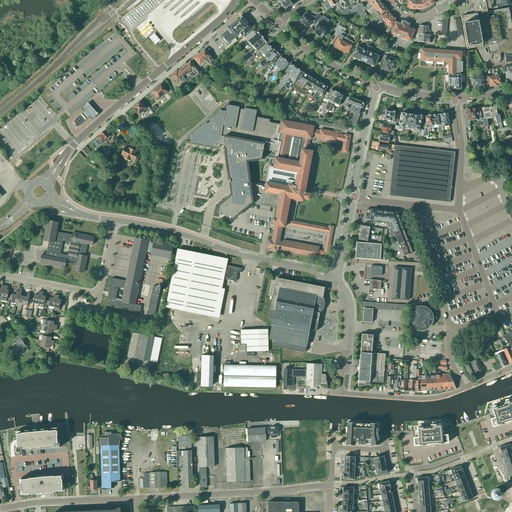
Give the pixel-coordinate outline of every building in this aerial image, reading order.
[(286,0),(281,4),(285,10),(286,9),(293,5),(291,1),(292,0),(286,0)] [(338,9),(340,7),(335,0),(326,0),(321,4),(327,12),(333,8),(333,6),(335,5),(338,9)] [(373,5),(380,1),(379,0),(368,0),(371,3),(370,4),(363,9),(364,11),(372,6),(373,5)] [(415,1),(414,0),(412,0),(407,0),(405,4),(408,5),(407,7),(410,8),(412,9),(413,9),(415,9),(415,7),(415,4),(415,3),(415,2),(415,1)] [(415,7),(415,9),(418,9),(418,10),(421,10),(421,9),(423,9),(424,9),(425,9),(433,4),(434,3),(433,0),(422,0),(421,1),(418,1),(418,0),(413,0),(414,0),(415,1),(415,2),(415,3),(415,4),(415,7)] [(511,40),(510,31),(511,30),(511,22),(509,23),(508,21),(506,9),(508,9),(508,8),(502,10),(498,10),(497,8),(487,9),(486,2),(485,0),(474,0),(472,1),(472,0),(471,1),(461,17),(467,49),(478,47),(479,52),(484,61),(487,61),(488,60),(490,59),(491,62),(499,63),(501,59),(500,55),(500,53),(505,52),(505,55),(506,63),(511,62),(511,40)] [(487,9),(497,8),(498,10),(502,10),(501,7),(510,5),(508,0),(495,0),(496,0),(492,1),(492,0),(485,0),(486,2),(487,9)] [(377,11),(383,6),(382,4),(382,3),(381,1),(380,1),(373,5),(375,9),(374,9),(368,14),(370,16),(373,14),(375,12),(377,11)] [(364,11),(363,9),(359,4),(350,10),(348,11),(351,16),(358,11),(363,19),(367,16),(364,11)] [(383,6),(377,11),(379,14),(378,15),(379,17),(374,20),(375,23),(380,18),(387,12),(386,9),(386,8),(385,7),(385,6),(384,6),(384,7),(383,6)] [(314,25),(322,17),(319,14),(316,17),(316,16),(315,16),(314,16),(313,16),(312,16),(311,16),(311,15),(310,16),(306,12),(303,16),(300,19),(302,20),(302,21),(301,22),(302,24),(303,24),(304,25),(305,26),(306,26),(307,27),(311,23),(314,25)] [(386,23),(393,16),(391,14),(390,14),(388,15),(387,14),(380,20),(376,24),(379,26),(381,23),(383,22),(384,21),(386,23)] [(248,23),(243,17),(241,16),(239,17),(227,27),(225,30),(226,32),(220,37),(227,45),(241,34),(240,33),(243,31),(245,34),(252,28),(248,23)] [(393,16),(386,23),(385,25),(388,27),(388,29),(385,32),(388,33),(395,22),(396,22),(394,20),(395,19),(395,18),(393,16)] [(322,17),(314,25),(312,28),(315,30),(314,33),(322,39),(328,30),(323,27),(327,21),(322,17)] [(429,26),(419,26),(419,30),(416,29),(415,31),(414,31),(414,30),(408,28),(409,25),(402,23),(401,26),(395,23),(392,34),(410,41),(411,38),(413,39),(413,40),(413,41),(418,41),(418,42),(431,43),(430,43),(431,35),(428,35),(429,27),(429,26)] [(341,31),(342,29),(338,26),(333,33),(338,36),(341,31)] [(340,50),(344,43),(347,38),(343,36),(345,33),(347,30),(343,28),(342,29),(341,31),(338,36),(340,37),(339,39),(338,39),(334,44),(336,45),(335,47),(340,50)] [(248,41),(257,34),(253,30),(244,37),(246,39),(239,46),(241,48),(248,42),(248,41)] [(161,40),(155,32),(151,36),(150,36),(149,37),(155,45),(158,42),(161,40)] [(248,41),(248,42),(251,44),(253,46),(261,39),(262,38),(257,34),(248,41)] [(344,43),(340,50),(345,53),(346,52),(348,52),(351,46),(356,39),(353,37),(350,44),(349,43),(348,45),(344,43)] [(266,43),(261,39),(253,46),(255,49),(254,49),(249,53),(252,55),(266,43)] [(266,57),(273,50),(268,44),(256,56),(258,58),(262,53),(266,57)] [(364,62),(370,46),(367,45),(365,48),(364,51),(357,48),(356,49),(355,51),(356,52),(353,57),(353,58),(354,59),(356,59),(364,62)] [(370,46),(364,62),(371,65),(372,66),(374,66),(376,60),(378,60),(378,58),(378,57),(371,54),(372,51),(373,48),(370,46)] [(448,63),(448,76),(460,76),(460,72),(463,72),(464,72),(463,66),(463,61),(461,61),(461,59),(462,59),(462,51),(421,48),(420,61),(426,61),(426,63),(433,64),(433,62),(437,62),(437,64),(444,65),(444,62),(448,63)] [(209,65),(214,61),(205,50),(204,50),(200,54),(206,62),(207,62),(207,63),(209,65)] [(280,55),(274,50),(272,53),(271,53),(264,60),(264,59),(258,64),(262,68),(270,61),(273,63),(280,55)] [(245,62),(251,57),(247,53),(242,58),(245,62)] [(206,62),(200,54),(194,59),(200,65),(201,67),(203,66),(205,68),(209,65),(207,63),(207,62),(206,62)] [(255,57),(254,55),(246,61),(248,63),(255,57)] [(392,69),(393,66),(394,65),(395,64),(394,63),(395,62),(394,62),(395,62),(396,60),(395,60),(396,59),(384,55),(382,60),(385,61),(382,69),(383,69),(383,70),(385,71),(386,70),(390,71),(391,68),(392,69)] [(283,72),(290,63),(281,56),(274,64),(273,63),(263,76),(266,79),(269,76),(267,75),(274,68),(276,70),(278,68),(283,72)] [(200,73),(190,62),(178,72),(177,71),(175,73),(174,73),(172,75),(172,76),(175,80),(174,81),(176,83),(177,82),(177,83),(180,80),(182,82),(185,79),(188,83),(200,73)] [(280,90),(296,68),(290,64),(285,72),(287,74),(277,88),(280,90)] [(296,68),(280,90),(280,91),(283,86),(286,88),(289,83),(291,80),(295,82),(302,72),(296,68)] [(304,85),(309,77),(303,73),(299,81),(297,80),(293,87),(294,89),(295,90),(297,92),(299,93),(302,89),(303,87),(301,86),(299,87),(297,85),(300,82),(303,84),(304,85)] [(482,75),(481,73),(471,75),(472,79),(473,90),(484,88),(484,87),(489,86),(487,74),(482,75)] [(490,87),(497,85),(494,73),(494,74),(492,74),(492,76),(494,76),(494,77),(488,78),(490,87)] [(461,76),(460,76),(448,76),(446,76),(446,82),(448,82),(448,89),(461,89),(461,82),(465,82),(465,76),(461,76)] [(310,88),(315,80),(309,77),(304,85),(306,85),(308,87),(307,91),(305,90),(303,90),(302,89),(299,93),(301,94),(303,95),(305,95),(306,96),(310,88)] [(313,97),(321,84),(315,80),(310,88),(315,91),(314,92),(313,91),(311,96),(313,97)] [(166,91),(160,84),(160,85),(157,86),(158,87),(155,88),(153,90),(152,91),(159,99),(164,94),(165,95),(167,94),(171,98),(175,95),(170,88),(166,91)] [(313,97),(312,100),(311,100),(314,102),(316,99),(315,99),(316,99),(318,94),(317,94),(318,93),(322,95),(327,88),(321,84),(313,97)] [(329,111),(337,93),(332,90),(330,91),(329,93),(327,93),(325,97),(323,101),(323,102),(323,103),(324,104),(325,104),(326,104),(327,103),(328,101),(330,102),(329,104),(328,104),(325,109),(329,111)] [(341,107),(342,106),(344,101),(342,101),(344,97),(343,95),(337,93),(329,111),(332,112),(334,107),(334,106),(335,104),(341,107)] [(357,107),(359,102),(359,101),(358,100),(357,100),(356,100),(355,100),(349,98),(348,98),(346,97),(342,106),(346,107),(345,109),(348,111),(349,110),(351,104),(357,107)] [(141,104),(140,101),(133,107),(139,114),(142,111),(145,114),(148,112),(149,113),(151,110),(148,107),(147,107),(145,105),(143,102),(141,104)] [(363,103),(359,102),(357,107),(351,104),(349,110),(355,113),(353,119),(355,120),(353,124),(356,125),(360,115),(359,114),(361,108),(362,109),(362,108),(364,105),(363,103)] [(87,103),(81,109),(84,112),(81,115),(86,120),(88,117),(91,120),(98,114),(87,103)] [(258,111),(245,109),(245,110),(240,109),(240,108),(228,105),(226,112),(221,111),(210,121),(209,120),(209,121),(211,122),(209,124),(207,123),(206,124),(206,123),(198,130),(191,136),(192,142),(191,142),(185,141),(185,140),(184,141),(219,148),(221,145),(223,146),(225,147),(224,148),(224,149),(224,148),(226,149),(227,153),(228,163),(232,195),(219,206),(218,213),(217,214),(225,215),(225,216),(226,217),(227,218),(229,216),(233,220),(252,203),(278,208),(275,220),(275,219),(274,219),(273,220),(273,221),(274,222),(273,225),(274,225),(271,241),(268,240),(266,247),(270,248),(270,251),(277,252),(277,250),(278,250),(317,257),(317,255),(328,257),(332,233),(331,233),(331,230),(333,229),(333,227),(329,226),(329,228),(286,220),(290,198),(297,200),(297,201),(301,202),(301,203),(302,203),(303,199),(309,200),(310,194),(306,194),(306,192),(304,192),(312,152),(308,151),(310,139),(311,139),(312,135),(319,137),(319,139),(336,143),(336,140),(344,141),(342,152),(347,153),(351,135),(345,134),(345,137),(337,135),(338,133),(320,130),(320,132),(313,131),(313,127),(312,127),(313,124),(286,118),(285,121),(282,121),(281,125),(270,123),(271,120),(256,117),(258,111)] [(489,107),(491,119),(495,118),(497,125),(497,127),(499,126),(500,129),(502,128),(499,115),(498,115),(496,105),(489,107)] [(487,119),(491,119),(489,107),(482,108),(483,118),(482,118),(484,127),(484,131),(488,130),(488,126),(487,119)] [(473,120),(472,110),(471,110),(471,109),(468,110),(464,111),(465,119),(464,119),(466,132),(470,132),(469,124),(474,123),(473,120)] [(478,120),(478,121),(481,121),(481,122),(483,122),(482,120),(481,120),(480,109),(475,109),(473,109),(473,110),(472,110),(473,120),(478,120)] [(386,110),(384,120),(389,121),(389,123),(390,123),(390,125),(395,126),(396,122),(394,122),(396,112),(392,111),(386,110)] [(441,123),(442,131),(444,131),(443,128),(443,127),(444,126),(444,127),(449,126),(448,123),(447,113),(445,112),(443,113),(443,114),(442,114),(440,115),(441,123)] [(409,130),(411,115),(409,114),(408,113),(407,113),(406,114),(401,113),(400,121),(399,122),(398,124),(399,125),(399,126),(397,126),(396,129),(403,130),(404,130),(404,129),(409,130)] [(422,138),(423,130),(419,129),(420,128),(421,126),(421,125),(423,117),(421,117),(421,116),(416,116),(416,115),(416,114),(415,114),(414,114),(414,115),(411,115),(409,130),(414,131),(414,132),(420,133),(419,137),(422,137),(422,138)] [(442,131),(441,123),(440,123),(439,115),(437,115),(436,115),(435,114),(433,114),(433,115),(432,115),(434,128),(438,128),(438,127),(440,127),(440,128),(440,131),(442,131)] [(78,127),(86,120),(81,115),(73,121),(78,127)] [(430,129),(434,128),(432,115),(428,116),(428,117),(426,117),(426,119),(426,122),(426,123),(426,124),(425,124),(424,131),(423,131),(423,130),(422,138),(422,142),(425,141),(424,136),(428,136),(428,131),(430,131),(430,129)] [(389,136),(393,136),(394,132),(390,131),(391,127),(383,125),(383,126),(381,126),(381,128),(382,129),(382,130),(383,130),(382,133),(389,134),(389,136)] [(108,142),(110,140),(109,138),(111,137),(108,134),(107,135),(104,131),(100,135),(98,137),(102,142),(105,140),(107,143),(108,142)] [(396,137),(393,136),(389,136),(387,135),(386,136),(381,135),(379,142),(388,143),(389,137),(391,138),(391,139),(395,140),(396,137)] [(387,145),(379,143),(378,150),(387,152),(388,148),(393,149),(394,145),(387,144),(387,145)] [(137,153),(140,148),(136,146),(135,149),(135,151),(128,148),(128,149),(125,147),(120,158),(123,159),(123,158),(130,161),(131,160),(136,162),(138,158),(137,157),(138,154),(137,153)] [(449,203),(455,153),(395,146),(389,196),(449,203)] [(216,158),(204,156),(200,176),(212,179),(216,158)] [(398,213),(367,210),(366,219),(371,220),(370,223),(375,223),(375,222),(385,223),(386,223),(391,234),(404,229),(398,213)] [(89,245),(93,245),(94,237),(73,233),(72,235),(57,232),(58,223),(47,220),(43,241),(49,242),(46,256),(41,255),(40,263),(65,268),(66,261),(74,263),(74,265),(77,266),(76,271),(84,273),(87,256),(85,256),(87,244),(89,244),(89,245)] [(359,233),(369,234),(370,227),(361,225),(359,233)] [(396,239),(406,235),(404,229),(391,234),(388,235),(389,238),(395,236),(396,239)] [(368,241),(369,234),(359,233),(358,240),(368,241)] [(393,248),(409,242),(406,235),(396,239),(397,241),(395,242),(391,244),(393,248)] [(151,255),(170,259),(173,245),(154,241),(154,242),(148,241),(135,238),(126,281),(112,278),(106,305),(129,310),(128,311),(130,311),(130,310),(140,312),(141,306),(135,305),(135,304),(145,252),(151,253),(151,255)] [(398,252),(399,252),(411,247),(409,242),(393,248),(394,252),(397,251),(398,252)] [(385,260),(384,256),(386,255),(382,245),(357,243),(356,258),(380,260),(385,260)] [(11,253),(12,248),(6,247),(5,252),(3,262),(9,264),(11,253)] [(411,247),(399,252),(400,255),(401,257),(413,253),(411,247)] [(241,273),(242,268),(227,265),(228,260),(177,250),(166,307),(216,318),(224,279),(236,281),(237,272),(241,273)] [(381,276),(382,267),(371,266),(370,275),(381,276)] [(408,300),(411,269),(394,268),(391,299),(408,300)] [(270,310),(268,319),(273,320),(269,339),(274,340),(273,347),(305,353),(306,346),(310,330),(316,331),(320,313),(321,312),(322,311),(322,310),(323,309),(324,308),(324,307),(324,306),(324,305),(325,303),(324,302),(324,301),(324,300),(323,298),(323,297),(322,296),(324,288),(277,279),(277,281),(271,280),(268,296),(272,297),(269,309),(270,310)] [(380,290),(381,281),(370,280),(369,289),(380,290)] [(9,299),(10,295),(8,294),(9,290),(6,290),(6,286),(4,286),(1,298),(1,300),(6,301),(7,299),(9,299)] [(160,292),(161,287),(157,286),(157,287),(153,286),(147,315),(154,317),(160,292)] [(17,304),(19,292),(16,291),(16,295),(13,294),(12,295),(10,295),(9,299),(12,300),(11,303),(17,304)] [(54,307),(56,295),(54,295),(53,298),(50,298),(50,299),(48,298),(46,304),(49,305),(48,306),(54,307)] [(54,307),(53,310),(59,311),(59,309),(60,305),(63,306),(64,299),(61,299),(61,300),(58,299),(59,296),(56,295),(54,307)] [(372,322),(374,303),(360,302),(362,312),(363,312),(363,322),(372,322)] [(429,327),(429,326),(428,321),(432,320),(432,319),(432,318),(432,317),(432,316),(432,315),(431,314),(431,313),(430,312),(429,311),(428,310),(428,309),(427,309),(426,308),(425,308),(424,308),(423,307),(422,307),(421,307),(420,307),(419,307),(418,307),(417,308),(416,308),(415,308),(414,309),(413,310),(412,311),(412,312),(411,312),(410,313),(410,314),(410,315),(409,316),(409,317),(409,318),(409,319),(409,320),(409,321),(410,322),(410,323),(410,324),(411,325),(411,326),(412,326),(413,327),(413,328),(414,328),(415,329),(416,329),(417,330),(418,330),(419,330),(420,330),(421,330),(422,330),(423,330),(424,330),(425,329),(426,329),(427,329),(427,328),(428,327),(429,327)] [(46,317),(45,320),(43,320),(42,325),(45,326),(57,328),(57,326),(54,325),(54,322),(55,318),(48,317),(47,317),(46,317)] [(57,328),(45,326),(44,326),(42,325),(40,330),(43,331),(45,331),(44,333),(44,334),(50,335),(51,333),(52,333),(53,330),(57,331),(57,328)] [(268,351),(268,329),(241,330),(241,345),(240,345),(240,350),(247,350),(247,352),(268,351)] [(44,334),(44,333),(39,332),(39,335),(42,336),(41,341),(54,344),(54,341),(51,341),(51,337),(50,337),(50,335),(44,334)] [(150,362),(155,337),(132,332),(127,357),(150,362)] [(21,339),(18,334),(14,337),(17,342),(8,348),(11,353),(14,351),(16,352),(22,348),(22,349),(26,347),(28,350),(23,342),(24,341),(22,338),(21,339)] [(373,335),(361,334),(362,334),(359,367),(358,367),(358,370),(359,370),(358,386),(358,387),(369,385),(370,382),(371,382),(383,383),(385,354),(373,353),(373,354),(372,354),(373,335)] [(509,364),(511,362),(511,353),(510,349),(508,344),(504,336),(498,339),(503,350),(509,364)] [(50,349),(52,349),(54,344),(41,341),(40,347),(44,348),(43,351),(49,352),(50,349)] [(500,367),(509,364),(503,350),(494,353),(499,363),(500,367)] [(471,352),(463,355),(465,361),(467,360),(468,363),(474,361),(473,358),(474,357),(471,352)] [(211,386),(212,356),(191,355),(190,391),(201,391),(201,386),(211,386)] [(470,377),(483,371),(477,359),(474,361),(468,363),(464,365),(470,377)] [(307,377),(306,386),(321,386),(321,384),(322,364),(307,364),(307,370),(307,372),(307,377)] [(276,388),(276,366),(224,365),(223,387),(276,388)] [(409,380),(408,391),(415,392),(415,381),(416,371),(416,366),(413,366),(412,377),(413,377),(413,380),(409,380)] [(284,369),(283,385),(283,384),(291,384),(291,377),(306,377),(307,372),(307,370),(292,370),(292,369),(291,369),(291,370),(284,369)] [(445,374),(446,390),(455,389),(456,389),(450,374),(445,374)] [(511,399),(504,402),(505,405),(492,409),(495,418),(491,419),(493,426),(497,424),(497,426),(503,424),(503,423),(506,422),(506,424),(511,422),(511,420),(511,421),(511,420),(511,399)] [(370,424),(355,423),(356,423),(347,422),(346,445),(354,445),(355,443),(371,444),(372,446),(380,444),(378,434),(378,424),(370,423),(370,424)] [(443,435),(442,423),(430,424),(431,427),(417,428),(418,437),(414,438),(414,445),(419,445),(419,446),(425,445),(428,444),(428,446),(434,445),(434,444),(437,443),(437,444),(444,444),(444,443),(448,443),(447,435),(443,435)] [(278,437),(278,427),(267,427),(268,437),(269,437),(269,434),(271,434),(271,438),(275,438),(275,437),(278,437)] [(248,442),(266,441),(265,428),(247,429),(248,442)] [(14,447),(14,448),(14,454),(15,454),(15,455),(19,454),(19,453),(19,452),(22,452),(22,451),(54,448),(60,447),(60,444),(58,444),(57,435),(58,435),(57,431),(57,430),(49,431),(49,430),(45,431),(41,432),(41,431),(37,431),(37,432),(33,432),(29,432),(29,433),(25,433),(21,433),(21,434),(16,434),(17,445),(16,445),(15,445),(15,446),(14,446),(14,447)] [(119,434),(109,434),(109,438),(100,438),(102,490),(111,489),(111,482),(120,482),(119,434)] [(182,436),(182,435),(181,435),(181,436),(180,436),(179,436),(178,437),(178,438),(178,439),(178,447),(187,446),(187,449),(191,449),(191,436),(182,436)] [(214,467),(213,437),(194,437),(194,446),(199,446),(199,467),(199,474),(200,488),(207,487),(206,474),(206,467),(214,467)] [(460,443),(462,451),(468,450),(465,442),(460,443)] [(511,450),(510,444),(500,448),(501,453),(502,453),(511,450)] [(227,483),(245,482),(244,448),(226,448),(227,483)] [(511,455),(511,451),(511,450),(502,453),(503,458),(511,455)] [(192,488),(191,451),(183,451),(176,451),(177,468),(181,468),(180,466),(184,466),(184,488),(192,488)] [(511,461),(511,455),(503,458),(505,464),(511,461)] [(453,475),(463,471),(461,466),(451,470),(453,475)] [(386,467),(376,470),(377,475),(387,473),(386,467)] [(455,480),(464,477),(463,472),(463,471),(453,475),(455,480)] [(160,488),(166,488),(166,472),(143,473),(144,478),(140,478),(140,488),(150,488),(160,488)] [(93,480),(93,478),(93,474),(87,474),(87,478),(88,478),(89,482),(90,482),(90,490),(97,490),(96,480),(93,480)] [(21,483),(21,491),(22,491),(22,494),(30,494),(38,493),(47,492),(47,493),(55,492),(55,491),(63,491),(62,487),(63,487),(62,479),(61,476),(53,476),(46,477),(36,478),(36,477),(29,478),(29,479),(21,480),(21,483)] [(457,486),(467,482),(464,477),(455,480),(457,486)] [(459,491),(469,487),(467,482),(457,486),(459,491)] [(461,496),(471,493),(469,487),(459,491),(461,496)] [(495,499),(496,499),(497,498),(498,498),(499,498),(499,497),(500,497),(500,496),(500,495),(500,494),(500,493),(500,492),(500,491),(499,491),(499,490),(498,490),(497,489),(496,489),(495,489),(494,489),(493,489),(492,490),(491,491),(491,492),(490,493),(490,494),(490,495),(491,496),(491,497),(492,497),(492,498),(493,498),(493,499),(494,499),(495,499)] [(471,493),(461,496),(463,502),(473,498),(471,493)] [(298,511),(298,502),(268,502),(267,511),(298,511)] [(246,511),(246,503),(229,504),(229,511),(246,511)]
